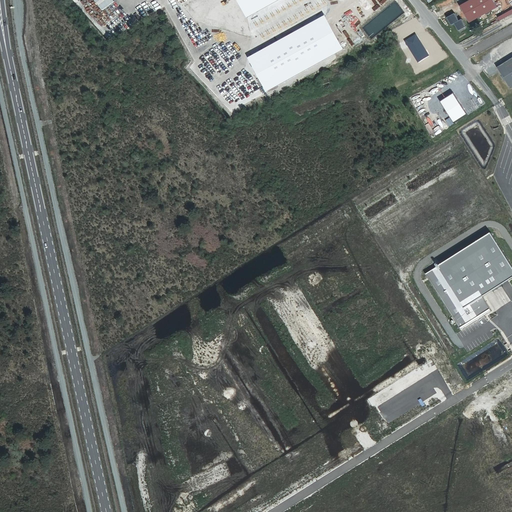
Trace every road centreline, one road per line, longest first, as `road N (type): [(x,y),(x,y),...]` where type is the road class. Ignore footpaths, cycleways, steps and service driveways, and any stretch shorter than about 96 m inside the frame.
road 1 (track): [(15,0),(125,511)]
road 2 (primary): [(106,511),(10,69)]
road 3 (track): [(89,511),(0,90)]
road 4 (unclassified): [(511,363),(274,511)]
road 5 (unclassified): [(414,0),(511,130)]
